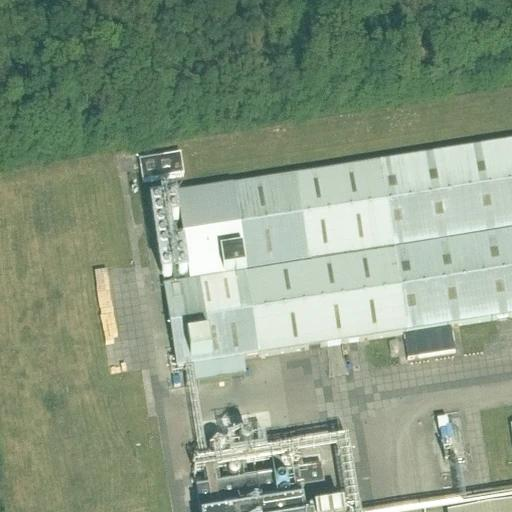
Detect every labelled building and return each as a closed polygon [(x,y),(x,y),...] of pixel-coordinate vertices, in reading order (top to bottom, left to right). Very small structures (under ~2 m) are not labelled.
[(246,380),(242,363),(342,347),(347,346),(369,343),(408,337),(511,320),(511,147),(381,168),(320,177),(176,200),(190,287),(164,292),(173,351),(176,367),(177,373),(193,371),(196,389),(246,380)] [(142,186),(184,179),(180,158),(139,165),(142,186)] [(454,355),(450,333),(404,340),(408,362),(454,355)] [(132,371),(129,339),(112,341),(116,373),(132,371)] [(444,418),(447,448),(459,447),(455,417),(444,418)] [(302,511),(297,480),(298,480),(298,478),(196,494),(196,496),(197,496),(199,511),(302,511)]
